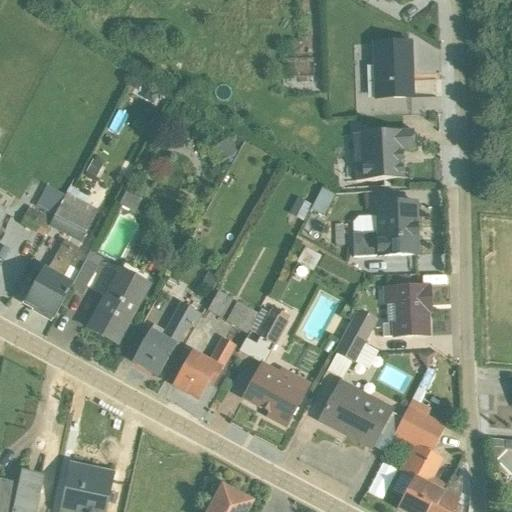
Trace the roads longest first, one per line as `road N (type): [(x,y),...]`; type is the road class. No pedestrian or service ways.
road 1 (residential): [(476,511),(453,0)]
road 2 (residential): [(0,329),(336,511)]
